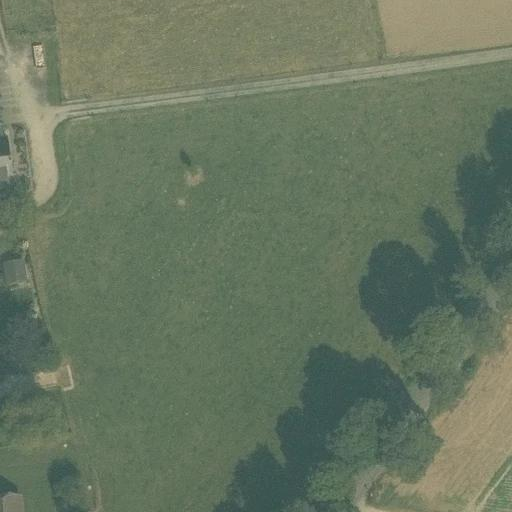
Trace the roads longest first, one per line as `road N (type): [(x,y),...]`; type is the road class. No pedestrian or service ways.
road 1 (track): [(511,58),(44,122),(0,42)]
road 2 (tertiary): [(511,270),(341,511)]
